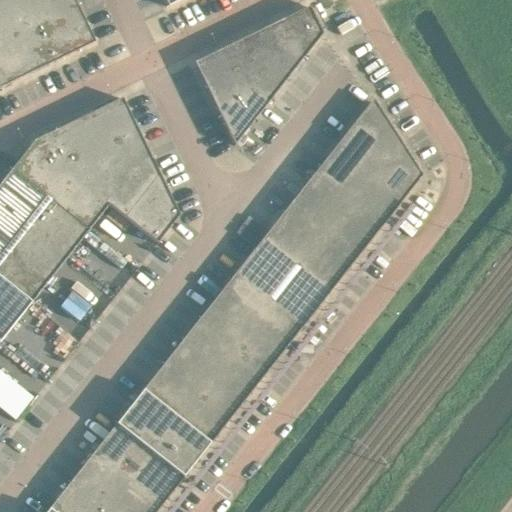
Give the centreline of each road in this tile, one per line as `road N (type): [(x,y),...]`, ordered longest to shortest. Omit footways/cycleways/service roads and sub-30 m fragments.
road 1 (unclassified): [(380,35),(449,144),(454,195),(444,219),(211,511)]
road 2 (unclassified): [(226,221),(0,509)]
road 3 (unclassified): [(380,35),(226,221)]
road 4 (unclassified): [(146,61),(226,221)]
road 5 (unclassified): [(0,134),(146,61)]
road 6 (unclassified): [(146,61),(271,0)]
